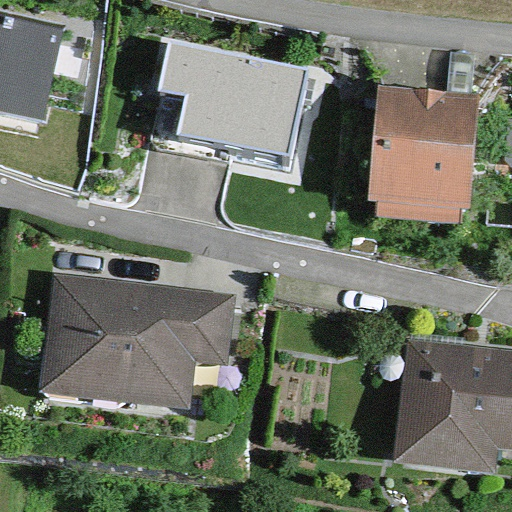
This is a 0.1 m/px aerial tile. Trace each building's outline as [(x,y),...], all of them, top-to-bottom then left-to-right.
[(61,42),(0,27),(0,117),(41,127),(61,42)] [(312,96),(199,70),(180,151),(225,162),(293,178),(312,96)] [(429,98),(376,96),(370,219),(474,224),(480,101),(429,98)] [(112,289),(59,284),(49,398),(196,411),(200,368),(238,371),(244,300),(112,289)] [(511,361),(495,360),(408,355),(401,465),(498,471),(500,441),(511,441),(511,361)]
